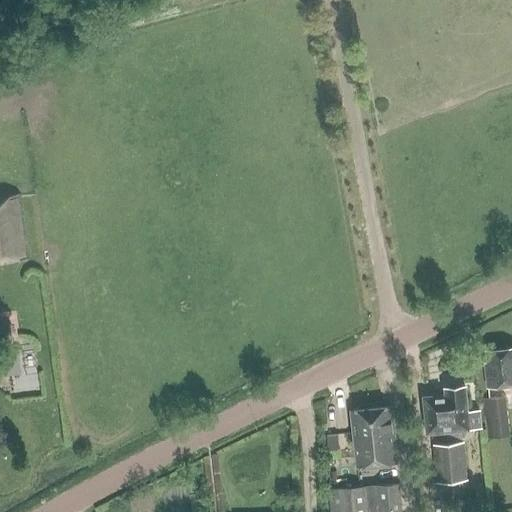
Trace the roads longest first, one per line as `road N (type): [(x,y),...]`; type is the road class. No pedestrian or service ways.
road 1 (tertiary): [(57,511),(511,280)]
road 2 (track): [(397,340),(333,0)]
road 3 (unknown): [(308,511),(307,384)]
